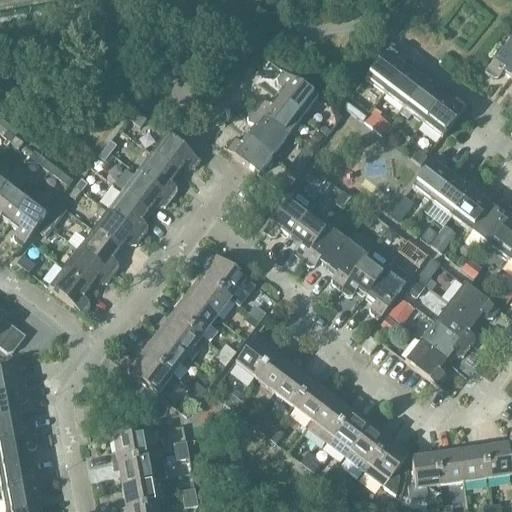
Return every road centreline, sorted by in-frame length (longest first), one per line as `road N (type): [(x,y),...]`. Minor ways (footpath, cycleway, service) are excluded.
road 1 (residential): [(511,371),(476,417),(425,424),(319,338),(275,279),(198,219)]
road 2 (unknown): [(205,148),(276,37),(294,30),(392,36)]
road 3 (residential): [(198,219),(228,172),(160,110),(175,82)]
road 4 (residential): [(511,164),(469,91),(392,36)]
road 5 (residential): [(86,511),(66,383),(94,348)]
road 6 (residential): [(94,348),(198,219)]
road 7 (residential): [(94,348),(0,272)]
